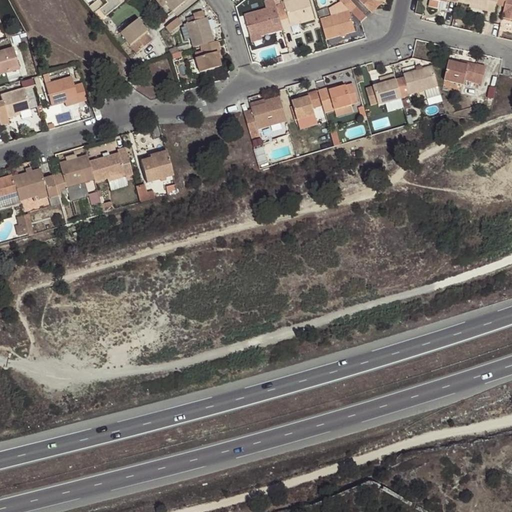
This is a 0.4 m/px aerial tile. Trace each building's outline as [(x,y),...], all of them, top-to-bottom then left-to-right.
[(154,0),(167,16),(172,12),(161,0),(154,0)] [(161,0),(172,12),(187,0),(161,0)] [(262,37),(283,30),(283,29),(279,17),(276,6),(274,0),(269,0),(264,2),(266,9),(244,16),(253,46),(264,43),(262,37)] [(279,17),(283,29),(290,27),(290,24),(300,21),(300,24),(315,20),(308,0),(293,0),(283,3),(287,15),(279,17)] [(351,13),(357,7),(349,0),(338,0),(338,1),(351,13)] [(485,11),(494,13),(496,5),(497,0),(457,0),(457,2),(469,5),(486,9),(485,11)] [(511,0),(497,0),(496,5),(504,7),(501,18),(511,20),(511,0)] [(349,11),(320,19),(326,40),(355,32),(349,11)] [(195,21),(186,24),(190,39),(193,48),(200,46),(214,42),(208,18),(205,19),(203,12),(193,14),(195,21)] [(99,13),(96,16),(100,21),(105,17),(103,14),(101,16),(99,13)] [(183,24),(178,18),(166,28),(171,34),(183,24)] [(148,32),(139,20),(121,34),(130,46),(148,32)] [(190,39),(186,24),(184,25),(184,27),(181,28),(184,41),(190,39)] [(221,53),(217,41),(214,42),(200,46),(203,57),(196,59),(200,74),(222,68),(218,54),(221,53)] [(19,66),(13,48),(0,51),(0,75),(8,73),(7,69),(19,66)] [(468,66),(460,64),(448,61),(443,82),(464,86),(465,80),(482,84),(486,67),(469,63),(468,66)] [(438,87),(432,66),(423,68),(416,70),(402,74),(403,78),(397,80),(401,96),(408,94),(409,95),(438,87)] [(397,80),(395,74),(385,76),(387,82),(382,84),(365,89),(370,106),(378,104),(378,105),(385,103),(388,112),(405,108),(404,106),(402,99),(401,96),(397,80)] [(77,104),(87,101),(82,83),(74,86),(72,77),(44,85),(51,107),(63,104),(76,100),(77,104)] [(328,88),(318,91),(325,113),(334,111),(334,110),(352,104),(358,103),(352,84),(329,91),(328,88)] [(0,102),(0,124),(1,127),(10,125),(8,119),(20,115),(19,112),(30,109),(24,88),(0,96),(2,102),(0,102)] [(317,91),(307,93),(308,97),(299,100),(292,102),(297,120),(315,115),(313,109),(322,107),(317,91)] [(251,111),(243,113),(252,142),(261,140),(258,130),(286,122),(279,97),(264,101),(264,102),(265,105),(251,109),(251,111)] [(354,112),(352,104),(334,110),(334,111),(336,117),(354,112)] [(104,158),(89,162),(94,180),(95,183),(107,179),(125,174),(132,172),(125,148),(118,150),(119,154),(109,157),(104,158)] [(146,183),(174,175),(167,153),(150,158),(140,161),(146,183)] [(89,162),(88,156),(77,159),(66,162),(59,164),(62,174),(53,177),(58,196),(67,194),(66,188),(85,182),(94,180),(89,162)] [(58,196),(53,177),(44,179),(41,169),(32,171),(26,173),(13,177),(18,196),(20,202),(33,198),(48,194),(49,198),(51,207),(60,203),(58,196)] [(125,174),(107,179),(108,183),(126,178),(125,174)] [(13,177),(12,175),(0,178),(0,201),(18,196),(13,177)] [(66,188),(67,194),(70,201),(88,195),(85,182),(66,188)] [(48,194),(33,198),(33,203),(49,198),(48,194)] [(0,201),(0,207),(20,202),(18,196),(0,201)] [(101,205),(103,212),(114,209),(112,202),(101,205)] [(24,215),(29,234),(34,232),(29,214),(24,215)] [(18,237),(29,234),(24,215),(16,218),(18,225),(14,227),(18,237)]
